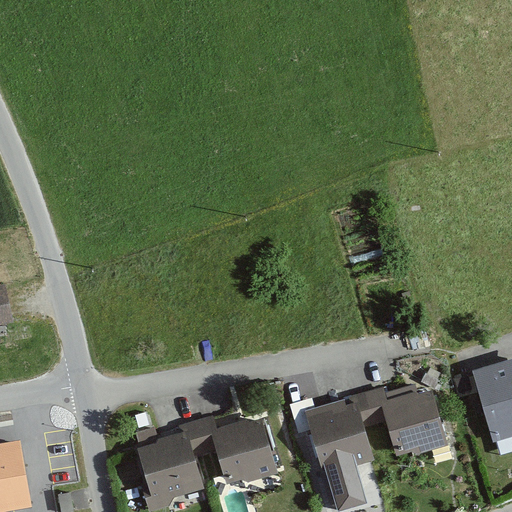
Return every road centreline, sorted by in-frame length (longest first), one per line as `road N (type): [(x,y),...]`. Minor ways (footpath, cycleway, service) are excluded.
road 1 (unclassified): [(81,388),(56,271),(0,124)]
road 2 (unclassified): [(104,511),(81,388)]
